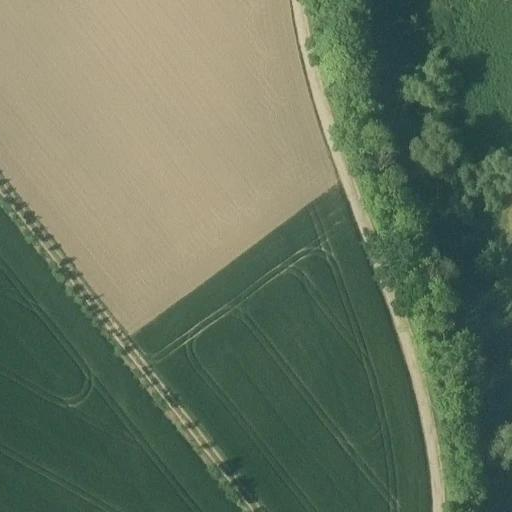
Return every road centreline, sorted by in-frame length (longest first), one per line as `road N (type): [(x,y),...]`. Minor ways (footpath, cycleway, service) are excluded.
road 1 (track): [(429,511),(419,411),(393,306),(302,52),(296,0)]
road 2 (track): [(0,183),(255,511)]
